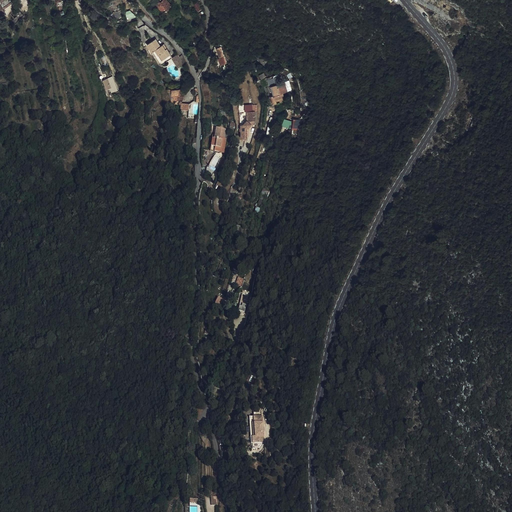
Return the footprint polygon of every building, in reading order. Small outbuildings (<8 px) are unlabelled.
[(157,11),(156,12),(160,18),(165,15),(166,16),(171,13),(165,4),(160,8),(159,7),(156,9),(157,11)] [(127,11),(129,17),(135,15),(133,9),(127,11)] [(12,17),(16,22),(23,15),(19,10),(12,17)] [(162,45),(160,46),(157,42),(155,43),(151,35),(142,41),(147,49),(148,49),(156,61),(158,60),(157,57),(166,52),(162,45)] [(166,52),(157,57),(158,60),(167,56),(166,52)] [(173,53),(167,56),(173,66),(178,64),(173,53)] [(224,68),(226,72),(231,69),(225,55),(221,57),(225,67),(224,68)] [(271,83),(290,80),(288,73),(269,76),(271,83)] [(107,89),(110,87),(112,92),(119,89),(113,75),(103,79),(107,89)] [(270,96),(267,95),(265,104),(275,106),(275,102),(277,103),(278,97),(277,97),(279,88),(271,87),(270,96)] [(241,138),(249,138),(248,125),(257,124),(256,102),(245,103),(245,110),(247,110),(247,123),(240,123),(241,138)] [(285,117),(283,124),(292,127),(294,120),(285,117)] [(208,155),(218,156),(220,142),(221,142),(222,133),(213,132),(213,136),(210,136),(208,155)] [(202,177),(208,179),(212,171),(211,171),(205,169),(204,169),(202,177)] [(233,287),(234,287),(237,280),(231,278),(228,286),(233,287)] [(242,294),(238,311),(245,312),(248,295),(242,294)] [(223,306),(225,300),(218,297),(215,303),(223,306)] [(206,304),(213,308),(216,301),(210,298),(206,304)] [(248,439),(247,439),(247,445),(258,445),(256,418),(249,419),(250,426),(248,426),(248,439)] [(198,511),(198,498),(189,499),(189,511),(198,511)]
